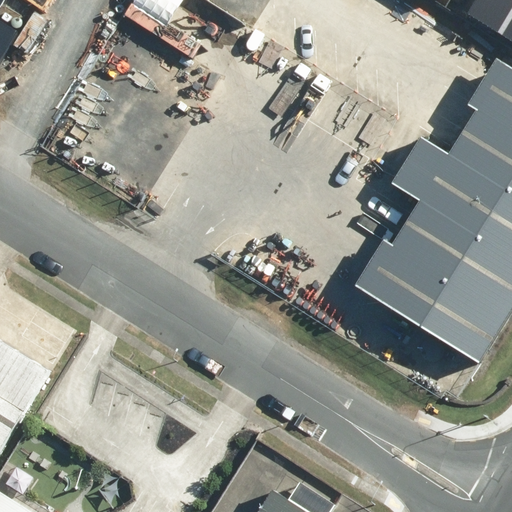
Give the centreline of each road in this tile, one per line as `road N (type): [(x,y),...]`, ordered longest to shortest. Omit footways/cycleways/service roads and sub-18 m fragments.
road 1 (unclassified): [(346,421),(0,207)]
road 2 (unclassified): [(346,421),(511,480)]
road 3 (unknown): [(0,129),(78,0)]
road 4 (unclassified): [(448,511),(400,480),(346,421)]
